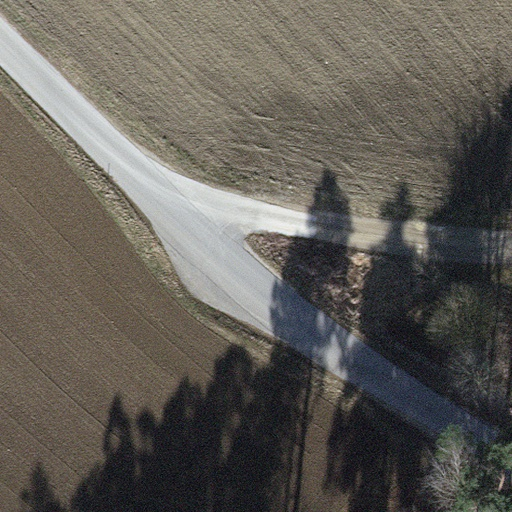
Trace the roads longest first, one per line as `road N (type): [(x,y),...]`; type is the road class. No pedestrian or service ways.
road 1 (tertiary): [(511,455),(289,311),(0,35)]
road 2 (track): [(511,257),(399,248),(162,197)]
